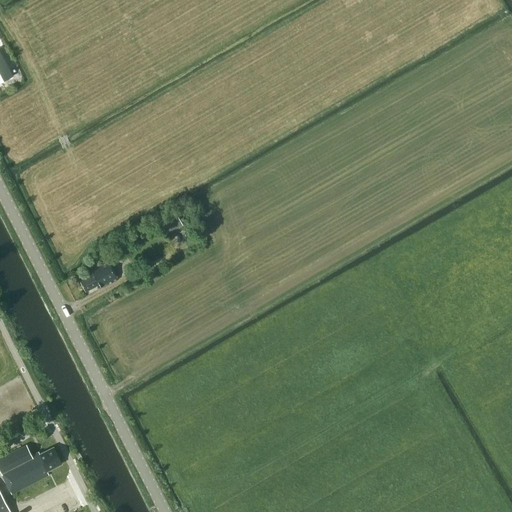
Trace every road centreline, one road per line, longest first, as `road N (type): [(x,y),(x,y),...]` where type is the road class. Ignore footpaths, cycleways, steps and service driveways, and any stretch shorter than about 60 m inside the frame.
road 1 (secondary): [(165,511),(0,186)]
road 2 (unclassified): [(98,511),(0,316)]
